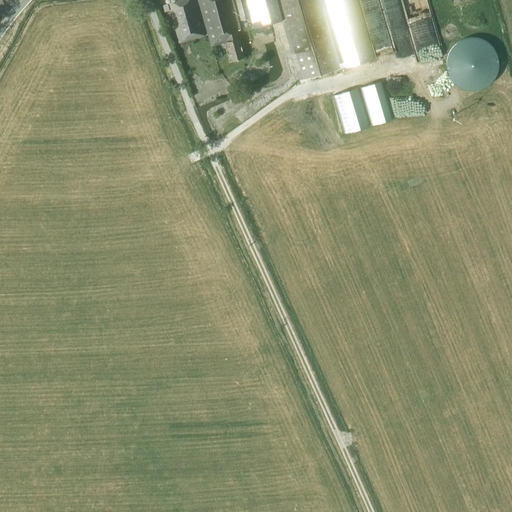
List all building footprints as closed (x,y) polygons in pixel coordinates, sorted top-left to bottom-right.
[(240,28),(232,0),(178,0),(168,3),(179,43),(206,35),(196,0),(198,0),(211,46),(226,42),(231,60),(244,57),(237,31),(237,30),(237,29),(240,28)] [(250,17),(245,0),(235,0),(241,20),(250,17)] [(282,20),(276,0),(245,0),(252,28),(282,20)] [(375,59),(357,0),(325,0),(344,62),(339,63),(320,0),(276,0),(300,80),(345,67),(345,68),(375,59)] [(422,63),(444,57),(441,46),(419,53),(422,63)] [(350,88),(347,87),(343,88),(340,89),(338,92),(336,94),(335,97),(334,100),(335,104),(336,107),(338,110),(340,112),(343,113),(346,114),(350,114),(353,113),(356,111),(358,109),(360,106),(360,102),(360,99),(360,96),(358,93),(356,91),(353,89),(350,88)]
